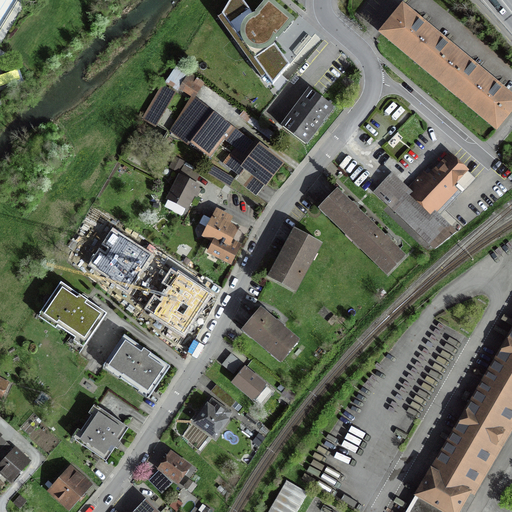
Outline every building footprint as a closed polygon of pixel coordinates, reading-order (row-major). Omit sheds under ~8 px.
[(255,17),(242,0),(230,0),(222,15),(273,84),(289,65),(270,38),(272,35),(276,38),(291,21),(269,1),(257,15),(257,16),(255,17)] [(405,48),(403,51),(417,63),(420,60),(434,72),(431,75),(446,87),(449,84),(462,95),(460,99),(475,111),(477,108),(491,119),(488,123),(496,129),(511,110),(511,97),(502,89),(503,88),(499,85),(497,83),(496,84),(489,79),(478,69),(479,68),(476,66),(473,64),(473,65),(448,45),(449,44),(447,42),(445,40),(444,41),(425,26),(426,25),(423,22),(421,20),(420,21),(403,7),(381,33),(389,39),(391,37),(405,48)] [(203,83),(189,74),(180,88),(194,97),(203,83)] [(283,127),(305,143),(333,107),(310,90),(283,127)] [(165,94),(160,91),(151,107),(156,110),(165,94)] [(252,142),(214,112),(190,143),(210,158),(220,145),(229,151),(233,145),(236,148),(224,163),(240,176),(246,168),(253,173),(244,185),(256,195),(266,183),(265,182),(280,163),(261,149),(261,148),(258,145),(256,147),(252,143),(252,142)] [(279,137),(251,116),(247,121),(275,142),(279,137)] [(391,207),(436,249),(456,232),(435,212),(442,205),(438,201),(456,181),(465,189),(475,179),(452,158),(432,179),(424,172),(401,197),(388,185),(381,192),(386,197),(384,199),(392,206),(391,207)] [(197,186),(180,177),(169,198),(169,199),(167,204),(167,206),(173,209),(174,211),(181,215),(182,214),(186,207),(186,208),(197,186)] [(338,190),(321,206),(389,272),(405,256),(389,237),(356,205),(338,190)] [(228,216),(218,211),(205,236),(216,241),(211,252),(232,263),(241,245),(236,243),(233,248),(228,245),(237,227),(226,221),(228,216)] [(318,243),(294,230),(269,276),(293,289),(318,243)] [(197,284),(179,275),(174,286),(178,288),(168,310),(189,320),(200,300),(189,295),(191,289),(194,291),(197,284)] [(106,314),(61,283),(40,313),(71,334),(65,343),(79,353),(106,314)] [(259,311),(245,329),(282,359),(297,341),(281,329),(282,327),(276,322),(275,324),(259,311)] [(455,511),(511,415),(511,332),(407,511),(455,511)] [(169,366),(124,336),(103,366),(149,397),(169,366)] [(242,362),(230,353),(221,364),(233,374),(242,362)] [(264,384),(245,368),(233,382),(252,398),(264,384)] [(237,401),(216,386),(210,395),(231,410),(237,401)] [(231,413),(212,400),(196,422),(214,435),(231,413)] [(128,428),(97,407),(75,440),(106,461),(128,428)] [(0,456),(4,460),(0,465),(0,469),(12,480),(28,462),(7,443),(0,449),(0,456)] [(188,466),(171,454),(160,468),(178,481),(188,466)] [(71,468),(50,490),(69,508),(90,485),(71,468)] [(296,511),(308,492),(286,479),(267,511),(296,511)] [(153,511),(143,503),(134,511),(153,511)]
